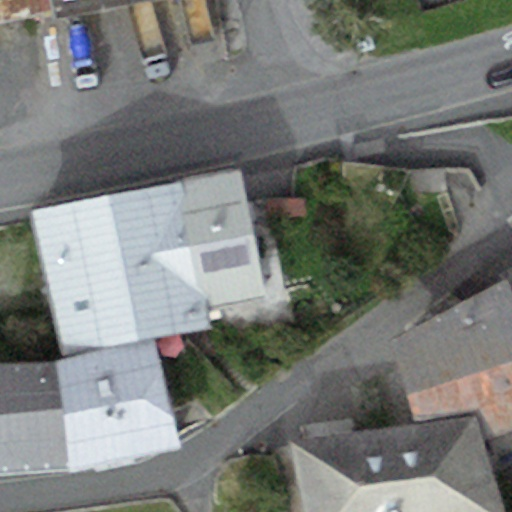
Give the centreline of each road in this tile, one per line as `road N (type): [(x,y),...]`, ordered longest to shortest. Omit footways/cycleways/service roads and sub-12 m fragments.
road 1 (residential): [(0,496),(157,471),(201,452),(402,316),(511,224)]
road 2 (primary): [(511,53),(297,112),(0,175)]
